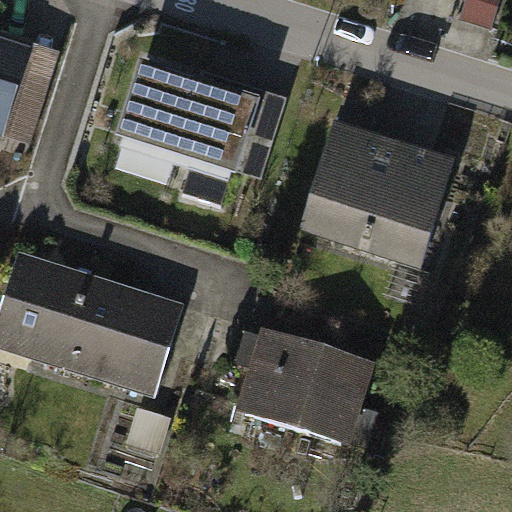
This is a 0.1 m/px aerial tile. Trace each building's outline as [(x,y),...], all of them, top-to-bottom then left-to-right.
[(509,1),(504,0),(475,0),(466,29),(496,39),(509,1)] [(59,66),(0,47),(0,149),(30,158),(59,66)] [(139,75),(113,155),(235,194),(238,185),(266,194),(292,112),(207,85),(203,95),(139,75)] [(456,175),(336,135),(299,242),(419,283),(456,175)] [(186,318),(20,265),(0,327),(0,361),(156,412),(186,318)] [(380,381),(262,342),(234,422),(353,462),(380,381)] [(177,430),(141,418),(129,456),(165,467),(177,430)]
